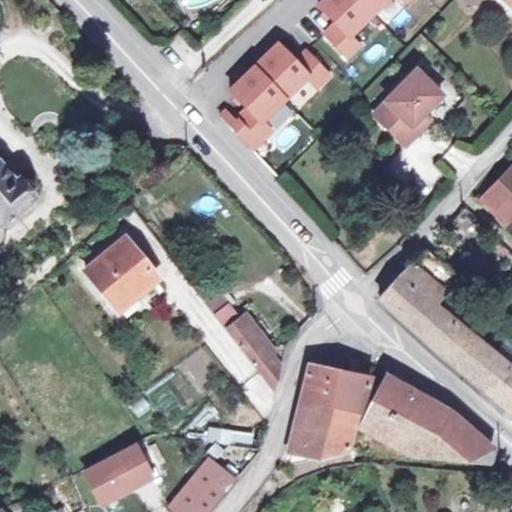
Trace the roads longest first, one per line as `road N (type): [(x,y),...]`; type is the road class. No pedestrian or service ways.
road 1 (secondary): [(76,0),(357,305)]
road 2 (residential): [(357,305),(307,349),(271,459),(227,511)]
road 3 (secondary): [(357,305),(511,443)]
